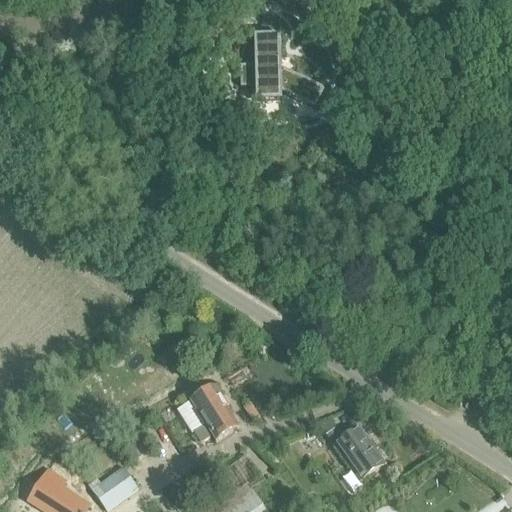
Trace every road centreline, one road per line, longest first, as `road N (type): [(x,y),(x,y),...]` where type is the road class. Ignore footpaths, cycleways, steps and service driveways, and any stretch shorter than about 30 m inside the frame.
road 1 (unclassified): [(511,475),(0,151)]
road 2 (residential): [(134,0),(98,16),(0,26)]
